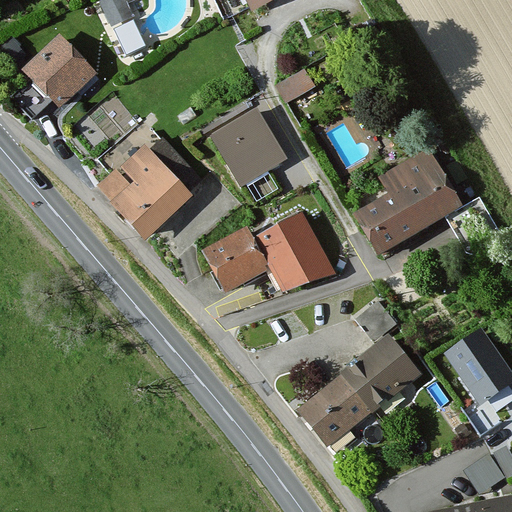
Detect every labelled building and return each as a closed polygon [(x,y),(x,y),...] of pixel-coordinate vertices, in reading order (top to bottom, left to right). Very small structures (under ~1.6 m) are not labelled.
[(128,0),(114,0),(99,7),(111,33),(138,20),(128,0)] [(242,0),(252,18),(289,0),(242,0)] [(64,41),(26,74),(59,112),(97,80),(64,41)] [(1,53),(12,66),(25,54),(14,42),(1,53)] [(304,76),(278,90),(287,106),(313,93),(304,76)] [(258,115),(211,142),(240,192),(287,165),(258,115)] [(146,147),(100,191),(150,244),(197,201),(146,147)] [(356,220),(379,259),(461,209),(427,152),(378,182),(389,200),(356,220)] [(302,220),(259,243),(289,299),(332,276),(302,220)] [(249,232),(205,256),(228,297),(272,274),(249,232)] [(378,307),(354,324),(370,345),(394,328),(378,307)] [(511,382),(511,369),(482,327),(447,351),(482,403),(511,382)] [(393,341),(343,380),(371,416),(421,378),(393,341)] [(339,383),(299,416),(329,451),(368,418),(339,383)] [(506,474),(511,472),(511,442),(497,448),(506,474)] [(467,467),(484,491),(508,473),(492,450),(467,467)] [(511,511),(511,496),(449,511),(511,511)]
